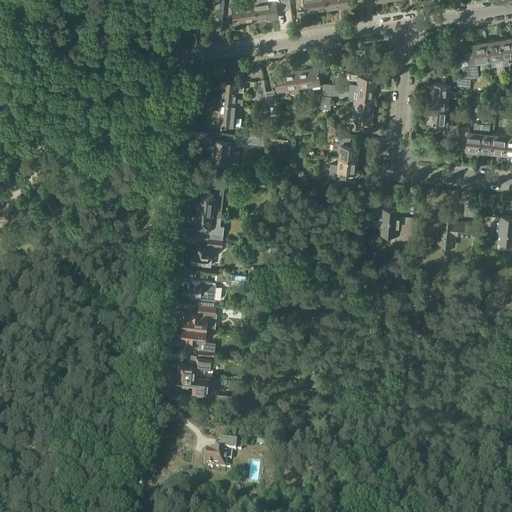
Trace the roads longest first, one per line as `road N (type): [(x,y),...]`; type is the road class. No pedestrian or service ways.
road 1 (residential): [(125,511),(168,64)]
road 2 (residential): [(511,180),(394,168),(408,26)]
road 3 (residential): [(168,64),(408,26)]
